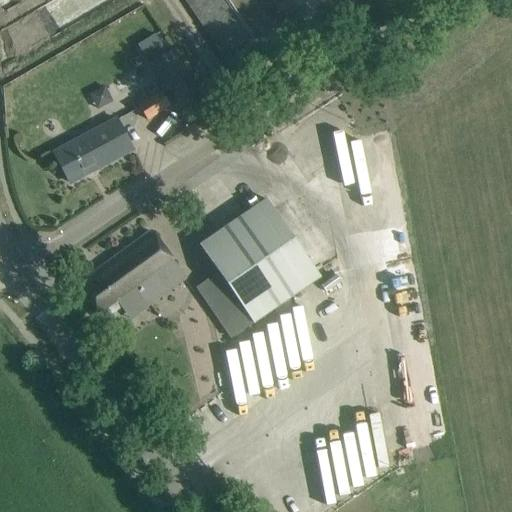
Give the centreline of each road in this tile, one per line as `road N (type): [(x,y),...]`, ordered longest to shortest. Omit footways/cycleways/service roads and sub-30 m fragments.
road 1 (unclassified): [(16,269),(433,0)]
road 2 (unclassified): [(197,511),(16,269)]
